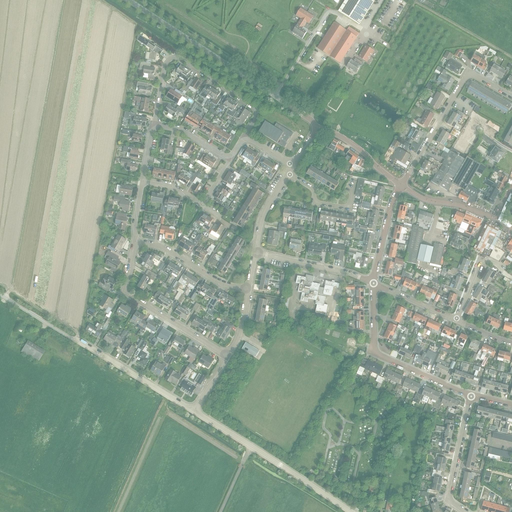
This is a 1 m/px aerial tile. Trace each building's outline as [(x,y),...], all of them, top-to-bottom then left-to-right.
[(359,25),(374,0),(345,0),(338,11),(359,25)] [(298,24),(292,32),(302,39),(306,32),(302,29),(303,27),(306,22),(309,24),(313,16),(300,8),(296,15),(301,19),(298,24)] [(333,23),(317,48),(340,63),(359,33),(349,27),(346,31),(333,23)] [(160,54),(163,50),(149,41),(146,46),(151,49),(149,59),(155,60),(157,51),(160,54)] [(367,62),(374,51),(365,46),(359,57),(367,62)] [(459,58),(462,52),(457,50),(454,55),(459,58)] [(458,73),(462,66),(450,59),(453,54),(447,51),(443,57),(449,61),(446,67),(453,71),(453,70),(458,73)] [(477,66),(483,56),(481,54),(479,58),(475,55),(471,62),(477,66)] [(485,57),(483,56),(477,66),(484,70),(487,65),(484,63),(486,61),(483,60),(485,57)] [(356,73),(363,62),(357,59),(355,62),(351,60),(346,67),(356,73)] [(496,74),(500,68),(494,65),(495,62),(493,61),(490,66),(492,68),(490,71),(496,74)] [(153,79),(155,68),(148,67),(148,63),(140,62),(139,69),(144,70),(143,73),(149,74),(148,78),(153,79)] [(178,74),(180,76),(185,68),(181,65),(178,70),(175,68),(171,74),(176,77),(178,74)] [(448,90),(454,80),(444,74),(446,71),(438,66),(436,69),(442,73),(437,80),(443,83),(441,86),(448,90)] [(190,71),(185,68),(180,76),(179,78),(186,83),(189,77),(187,75),(190,71)] [(500,68),(496,74),(502,78),(504,74),(506,76),(509,71),(507,69),(505,71),(500,68)] [(195,78),(194,81),(191,79),(183,90),(186,92),(190,86),(196,90),(201,82),(195,78)] [(150,95),(152,88),(145,87),(145,83),(138,82),(137,88),(139,88),(139,93),(150,95)] [(473,93),(477,86),(472,83),(467,90),(473,93)] [(210,97),(215,89),(210,86),(207,91),(204,89),(200,95),(205,98),(207,96),(210,97)] [(482,88),(477,86),(473,93),(477,96),(482,88)] [(487,91),(482,88),(477,96),(482,99),(487,91)] [(188,97),(181,92),(179,95),(171,89),(166,96),(177,103),(182,96),(187,100),(188,97)] [(215,89),(210,97),(213,99),(211,102),(216,105),(220,99),(217,97),(220,93),(215,89)] [(487,91),(482,99),(487,102),(492,94),(487,91)] [(437,109),(445,96),(437,92),(430,104),(437,109)] [(496,97),(492,94),(487,102),(492,105),(496,97)] [(145,98),(138,97),(134,96),(133,100),(137,101),(136,107),(141,107),(140,110),(147,112),(149,102),(145,101),(145,98)] [(228,109),(233,100),(228,97),(224,104),(221,102),(218,108),(223,111),(225,107),(228,109)] [(501,100),(496,97),(492,105),(497,107),(501,100)] [(233,100),(228,109),(230,110),(228,114),(233,117),(236,111),(234,110),(238,104),(233,100)] [(501,100),(497,107),(502,110),(506,102),(501,100)] [(511,105),(506,102),(502,110),(507,113),(511,105)] [(434,115),(431,113),(433,110),(421,103),(420,105),(425,110),(427,111),(421,119),(419,118),(415,121),(426,127),(434,115)] [(168,105),(165,111),(174,117),(176,113),(178,115),(180,112),(183,115),(185,111),(178,107),(176,110),(168,105)] [(238,110),(234,117),(237,119),(237,118),(240,120),(240,121),(243,123),(250,112),(243,108),(241,112),(238,110)] [(453,112),(450,118),(457,122),(461,116),(462,117),(464,114),(458,110),(456,114),(453,112)] [(185,120),(196,127),(202,118),(190,111),(185,120)] [(124,118),(128,119),(134,120),(133,124),(145,126),(146,118),(136,117),(136,114),(125,112),(124,118)] [(200,129),(205,132),(210,124),(207,121),(208,119),(204,117),(199,125),(202,126),(200,129)] [(457,122),(450,118),(447,123),(454,128),(457,122)] [(291,137),(293,133),(276,123),(274,127),(265,121),(258,132),(284,148),(287,144),(285,143),(289,136),(291,137)] [(213,125),(210,124),(205,132),(210,135),(212,132),(215,134),(220,126),(217,124),(214,125),(213,125)] [(223,128),(220,126),(215,134),(217,135),(215,139),(221,142),(226,133),(223,131),(223,128)] [(408,137),(406,140),(412,144),(413,141),(417,143),(423,133),(415,129),(412,128),(409,133),(407,137),(408,137)] [(440,136),(447,140),(450,134),(443,130),(440,136)] [(141,143),(142,136),(135,135),(136,132),(130,131),(129,137),(133,138),(132,141),(141,143)] [(226,145),(227,142),(230,143),(235,135),(230,133),(229,135),(226,133),(221,142),(226,145)] [(493,141),(484,135),(481,138),(491,145),(493,141)] [(436,147),(442,150),(445,146),(444,146),(447,140),(440,136),(436,142),(439,143),(436,147)] [(171,155),(173,146),(169,146),(170,140),(163,139),(161,149),(166,150),(166,154),(171,155)] [(337,144),(339,141),(334,139),(331,144),(330,147),(333,149),(335,146),(339,149),(343,151),(345,148),(341,146),(337,144)] [(179,148),(178,152),(183,153),(190,156),(195,147),(189,143),(185,149),(179,148)] [(130,158),(138,159),(139,152),(138,152),(138,149),(129,147),(128,150),(131,151),(130,158)] [(500,158),(504,153),(495,147),(491,154),(489,157),(497,163),(500,159),(500,158)] [(248,159),(253,152),(248,148),(246,151),(243,149),(240,155),(242,157),(243,156),(248,159)] [(436,173),(431,182),(447,191),(452,183),(465,191),(467,187),(476,171),(480,164),(451,148),(448,154),(444,151),(441,157),(445,159),(442,164),(438,162),(433,169),(435,170),(434,172),(436,173)] [(405,164),(410,155),(398,149),(393,157),(392,156),(390,159),(396,163),(397,160),(405,164)] [(351,159),(355,154),(350,150),(346,155),(351,159)] [(258,155),(256,154),(253,152),(248,159),(247,161),(254,166),(259,159),(256,157),(258,155)] [(359,157),(355,154),(351,159),(349,162),(353,165),(350,168),(358,158),(359,157)] [(202,163),(207,166),(212,158),(207,155),(202,163)] [(212,158),(207,166),(212,168),(216,160),(212,158)] [(359,158),(358,158),(350,168),(350,169),(349,170),(353,172),(354,168),(355,168),(356,166),(360,168),(364,161),(359,158)] [(433,169),(438,162),(432,158),(431,158),(428,162),(425,161),(421,168),(428,172),(429,170),(432,172),(433,169)] [(136,172),(137,165),(130,164),(130,161),(121,159),(121,163),(127,164),(126,170),(136,172)] [(263,168),(265,170),(270,163),(265,160),(263,164),(260,162),(256,169),(261,171),(263,168)] [(267,175),(269,176),(271,178),(275,172),(273,170),(275,166),(270,163),(265,170),(268,172),(267,175)] [(486,167),(480,164),(476,171),(482,174),(486,167)] [(311,176),(315,169),(311,166),(306,173),(311,176)] [(311,176),(316,179),(320,172),(315,169),(311,176)] [(177,180),(181,183),(186,175),(184,174),(185,173),(185,172),(182,170),(180,173),(181,173),(177,180)] [(226,176),(233,181),(235,178),(238,180),(240,175),(234,171),(233,174),(229,172),(226,176)] [(320,172),(316,179),(320,182),(325,175),(320,172)] [(186,175),(181,183),(186,186),(190,180),(193,181),(197,174),(195,173),(193,173),(192,175),(188,176),(186,175)] [(501,191),(508,178),(501,174),(499,173),(498,175),(501,177),(498,181),(500,182),(496,188),(501,191)] [(320,182),(325,185),(329,178),(325,175),(320,182)] [(233,181),(226,176),(223,181),(227,183),(226,186),(232,189),(234,185),(232,183),(233,181)] [(195,184),(194,186),(192,190),(198,194),(203,186),(199,184),(201,180),(196,177),(193,183),(195,184)] [(325,185),(329,188),(334,180),(329,178),(325,185)] [(359,179),(356,189),(362,191),(364,181),(359,179)] [(334,180),(329,188),(334,191),(339,183),(334,180)] [(494,201),(499,191),(495,189),(497,185),(488,180),(486,184),(491,187),(486,196),(485,196),(483,199),(489,202),(490,199),(494,201)] [(260,188),(256,186),(251,183),(250,185),(256,189),(251,196),(260,201),(264,194),(258,190),(260,188)] [(131,196),(133,187),(128,186),(121,185),(121,186),(117,185),(116,192),(120,193),(119,193),(131,196)] [(217,192),(224,196),(227,192),(229,193),(231,190),(224,186),(222,189),(220,187),(217,192)] [(373,195),(382,197),(384,188),(378,186),(376,195),(373,195)] [(465,191),(465,192),(467,193),(466,194),(467,194),(468,193),(469,194),(468,196),(469,197),(467,201),(468,200),(472,202),(477,191),(467,187),(465,191)] [(458,197),(467,201),(469,197),(468,196),(469,194),(468,193),(467,194),(466,194),(467,193),(465,192),(465,191),(463,191),(462,192),(461,191),(458,197)] [(224,196),(217,192),(214,196),(216,198),(215,201),(221,205),(223,202),(221,201),(224,196)] [(162,204),(164,194),(160,193),(160,195),(152,193),(151,202),(162,204)] [(382,197),(373,195),(372,197),(375,198),(374,205),(380,206),(382,197)] [(129,211),(130,202),(125,201),(125,198),(114,196),(114,201),(120,202),(120,207),(123,208),(122,210),(129,211)] [(260,201),(251,196),(247,203),(256,208),(260,201)] [(168,206),(173,207),(175,198),(169,197),(168,202),(165,201),(163,213),(166,213),(168,206)] [(175,198),(173,207),(179,208),(178,216),(181,216),(183,204),(180,204),(181,200),(175,198)] [(243,209),(251,215),(256,208),(247,203),(243,209)] [(399,212),(406,213),(407,207),(410,208),(411,204),(404,203),(403,206),(400,205),(399,212)] [(239,216),(247,221),(251,215),(243,209),(239,216)] [(368,213),(367,218),(377,221),(379,211),(373,210),(371,214),(368,213)] [(307,211),(305,220),(311,221),(311,223),(314,224),(315,215),(312,215),(313,212),(307,211)] [(420,211),(418,219),(417,221),(430,225),(431,222),(433,215),(420,211)] [(408,214),(406,213),(399,212),(397,218),(400,219),(399,222),(406,224),(407,221),(404,220),(405,217),(408,217),(408,216),(415,218),(415,216),(408,214)] [(456,212),(453,219),(457,221),(456,223),(458,224),(458,226),(460,227),(461,224),(465,214),(465,213),(464,215),(456,212)] [(126,226),(127,218),(126,218),(126,215),(118,214),(116,224),(119,225),(119,228),(125,229),(126,226)] [(201,222),(204,224),(208,217),(204,214),(202,218),(199,216),(195,222),(199,225),(201,222)] [(460,227),(459,228),(466,231),(465,233),(464,233),(463,237),(469,239),(470,236),(474,228),(475,229),(476,227),(478,227),(481,220),(465,214),(461,224),(460,227)] [(247,221),(239,216),(234,223),(243,229),(247,221)] [(213,220),(208,217),(204,224),(206,226),(205,228),(209,231),(213,225),(211,224),(213,220)] [(377,221),(367,218),(366,223),(369,224),(368,228),(375,230),(377,221)] [(144,233),(150,234),(151,225),(149,225),(149,222),(143,221),(142,228),(145,228),(144,233)] [(151,225),(150,234),(156,235),(157,231),(160,231),(161,224),(155,223),(154,226),(151,225)] [(219,236),(225,227),(219,224),(218,226),(215,224),(211,231),(219,236)] [(395,226),(394,232),(400,234),(403,234),(404,234),(405,228),(412,230),(412,227),(399,224),(398,226),(395,226)] [(494,227),(491,225),(490,226),(486,224),(482,230),(473,250),(481,254),(494,227)] [(420,245),(424,230),(418,229),(419,226),(413,225),(405,262),(416,264),(417,261),(420,245)] [(162,227),(160,234),(166,235),(165,239),(173,240),(175,231),(175,229),(174,228),(173,227),(171,227),(170,227),(169,227),(169,228),(162,227)] [(499,229),(494,227),(481,254),(484,248),(485,248),(481,257),(484,259),(489,248),(493,250),(494,246),(502,231),(499,230),(499,229)] [(277,245),(279,233),(271,231),(269,239),(268,244),(277,245)] [(394,232),(392,239),(396,239),(395,242),(405,244),(405,241),(401,240),(403,234),(400,234),(394,232)] [(364,234),(363,242),(364,242),(365,242),(372,244),(374,235),(367,233),(367,234),(364,234)] [(183,249),(188,241),(186,240),(187,238),(184,237),(181,235),(177,241),(180,243),(179,246),(183,249)] [(118,236),(112,247),(109,245),(107,248),(116,253),(118,250),(119,251),(125,240),(118,236)] [(458,242),(459,239),(453,236),(452,240),(450,245),(459,249),(461,244),(458,242)] [(234,243),(241,247),(245,241),(238,237),(234,243)] [(505,249),(510,252),(506,258),(511,262),(511,260),(511,238),(510,237),(503,246),(506,248),(505,249)] [(191,253),(195,247),(198,242),(196,240),(194,243),(192,241),(191,243),(188,241),(183,249),(191,253)] [(199,240),(198,242),(195,247),(198,248),(194,255),(199,258),(204,250),(200,247),(203,242),(199,240)] [(300,251),(301,242),(291,240),(290,248),(296,249),(296,251),(300,251)] [(365,245),(363,252),(369,253),(372,244),(365,242),(364,242),(363,244),(365,245)] [(231,248),(238,252),(241,247),(234,243),(231,248)] [(313,254),(321,255),(322,252),(325,252),(326,245),(323,245),(322,247),(314,246),(314,243),(311,243),(310,245),(308,253),(309,253),(309,254),(313,254)] [(343,256),(345,246),(332,244),(331,253),(337,254),(336,260),(342,261),(343,255),(343,256)] [(429,263),(439,266),(444,246),(434,244),(433,248),(429,263)] [(433,248),(420,245),(417,261),(429,263),(433,248)] [(204,250),(199,258),(203,261),(207,254),(210,256),(214,249),(211,247),(208,252),(204,250)] [(228,254),(235,258),(238,252),(231,248),(228,254)] [(116,270),(120,262),(115,259),(117,257),(108,252),(106,255),(110,257),(105,264),(116,270)] [(144,260),(153,265),(154,263),(152,262),(154,259),(159,262),(162,258),(156,254),(155,255),(152,253),(151,256),(148,254),(144,260)] [(235,258),(228,254),(225,259),(231,263),(235,258)] [(356,263),(355,267),(359,268),(359,267),(366,268),(368,259),(362,257),(361,258),(358,258),(357,263),(356,263)] [(208,262),(210,263),(214,266),(217,261),(213,259),(211,258),(208,262)] [(464,258),(461,265),(468,267),(470,261),(464,258)] [(221,264),(228,268),(231,263),(225,259),(221,264)] [(153,265),(144,260),(141,265),(147,269),(149,266),(151,267),(153,265)] [(387,262),(386,268),(395,270),(396,266),(393,266),(394,263),(387,262)] [(165,265),(162,271),(165,273),(170,276),(172,273),(176,266),(171,263),(168,267),(165,265)] [(228,268),(221,264),(218,270),(225,274),(228,268)] [(468,267),(461,265),(459,271),(466,273),(468,267)] [(176,266),(172,273),(178,277),(182,270),(176,266)] [(156,278),(157,276),(148,270),(147,273),(156,278)] [(489,270),(486,276),(492,279),(495,274),(489,270)] [(145,276),(144,275),(141,281),(148,285),(151,279),(154,281),(156,278),(147,273),(145,276)] [(183,274),(178,282),(181,284),(181,285),(184,286),(185,284),(188,286),(193,277),(188,274),(186,276),(183,274)] [(403,286),(408,288),(411,281),(408,279),(410,276),(405,274),(402,279),(405,281),(403,286)] [(328,305),(324,305),(326,295),(331,296),(333,287),(338,289),(339,284),(334,283),(335,281),(332,280),(332,282),(326,281),(325,284),(324,285),(325,285),(324,288),(319,287),(320,284),(313,283),(314,276),(306,275),(305,277),(297,275),(296,283),(299,284),(298,292),(302,293),(300,300),(307,302),(308,299),(316,300),(315,304),(317,304),(315,312),(325,315),(328,305)] [(112,289),(116,282),(106,276),(103,282),(101,281),(98,285),(105,289),(106,286),(112,289)] [(453,278),(452,281),(461,285),(463,279),(457,276),(456,279),(453,278)] [(489,285),(490,282),(493,284),(495,281),(492,279),(486,276),(483,281),(489,285)] [(193,277),(188,286),(189,284),(195,287),(199,280),(193,277)] [(419,287),(421,281),(423,279),(420,277),(419,280),(416,279),(415,282),(411,281),(408,288),(414,291),(416,286),(419,287)] [(148,285),(141,281),(137,287),(144,291),(146,287),(150,290),(152,287),(148,285)] [(419,293),(425,296),(428,288),(425,287),(427,284),(421,281),(419,287),(422,288),(419,293)] [(453,284),(454,284),(452,288),(459,291),(461,285),(452,281),(451,283),(453,284)] [(197,290),(191,300),(194,301),(198,295),(198,296),(200,293),(200,292),(201,292),(206,295),(210,288),(205,284),(204,286),(201,285),(197,291),(197,290)] [(348,286),(346,286),(346,289),(352,289),(352,295),(356,295),(356,298),(363,298),(363,289),(356,289),(354,289),(354,286),(348,286)] [(428,288),(425,296),(431,298),(433,293),(435,295),(438,289),(433,286),(431,290),(428,288)] [(476,292),(486,297),(488,292),(485,290),(486,290),(480,286),(476,292)] [(192,292),(188,298),(191,300),(197,290),(194,288),(192,292)] [(210,288),(206,295),(211,298),(208,303),(211,305),(216,297),(213,296),(216,291),(210,288)] [(154,300),(163,306),(167,299),(169,295),(167,293),(164,297),(161,296),(162,294),(159,292),(158,292),(155,290),(152,296),(155,298),(154,300)] [(219,300),(224,303),(229,296),(223,292),(219,300)] [(486,297),(476,292),(473,297),(479,301),(481,298),(484,300),(486,297)] [(450,293),(448,299),(455,302),(457,295),(450,293)] [(108,314),(113,306),(110,304),(112,300),(106,296),(100,305),(107,309),(105,312),(108,314)] [(229,296),(224,303),(230,307),(234,299),(229,296)] [(211,305),(208,310),(211,312),(214,307),(219,299),(216,297),(211,305)] [(167,299),(163,306),(168,309),(172,302),(167,299)] [(455,302),(448,299),(446,305),(452,308),(455,302)] [(467,307),(473,311),(477,305),(471,301),(467,307)] [(126,317),(132,309),(128,307),(128,308),(122,305),(117,312),(126,317)] [(175,313),(180,317),(186,307),(184,305),(182,308),(179,306),(175,313)] [(397,306),(394,313),(402,316),(405,309),(397,306)] [(186,307),(180,317),(186,320),(190,313),(187,311),(189,308),(186,307)] [(473,311),(467,307),(464,313),(470,316),(473,311)] [(137,328),(140,330),(144,324),(141,322),(144,317),(137,312),(132,320),(139,325),(137,328)] [(356,317),(353,317),(353,321),(356,321),(364,321),(363,312),(356,312),(356,317)] [(402,316),(394,313),(391,320),(399,323),(402,316)] [(412,319),(418,322),(421,316),(415,313),(412,319)] [(421,316),(418,322),(424,325),(427,319),(421,316)] [(486,323),(492,325),(495,319),(489,316),(486,323)] [(192,324),(198,327),(204,318),(202,321),(196,317),(192,324)] [(204,318),(198,327),(204,331),(206,328),(210,330),(209,331),(212,333),(215,327),(212,326),(213,324),(204,318)] [(503,330),(510,332),(511,324),(508,323),(508,319),(505,318),(504,322),(505,322),(503,330)] [(426,326),(432,328),(435,322),(429,319),(426,326)] [(495,319),(492,325),(498,328),(501,322),(495,319)] [(217,328),(227,335),(231,329),(227,327),(229,324),(223,320),(221,323),(224,325),(222,328),(218,326),(217,328)] [(144,324),(140,330),(143,332),(146,327),(154,332),(158,325),(150,321),(147,326),(144,324)] [(435,322),(432,328),(438,331),(441,325),(435,322)] [(94,328),(92,327),(89,325),(86,329),(95,334),(94,335),(97,338),(101,332),(100,331),(102,327),(97,323),(94,328)] [(390,323),(387,330),(394,333),(397,327),(390,323)] [(442,333),(448,335),(450,329),(444,327),(442,333)] [(166,342),(171,333),(163,328),(157,338),(158,339),(158,338),(166,342)] [(215,330),(219,333),(217,336),(224,340),(227,335),(217,328),(215,330)] [(450,329),(448,335),(453,338),(456,332),(450,329)] [(394,333),(387,330),(383,337),(391,340),(394,333)] [(118,335),(116,338),(108,332),(104,339),(109,343),(109,344),(112,346),(112,345),(117,347),(123,338),(118,335)] [(465,340),(467,337),(460,334),(459,336),(457,335),(452,345),(455,346),(457,341),(461,342),(459,346),(462,348),(466,340),(465,340)] [(180,349),(185,342),(177,337),(172,344),(180,349)] [(129,357),(135,348),(129,344),(127,344),(129,340),(126,338),(120,348),(125,351),(123,353),(129,357)] [(477,349),(480,343),(472,339),(469,345),(477,349)] [(145,367),(149,360),(146,358),(147,358),(146,357),(148,354),(143,351),(148,343),(144,340),(139,349),(141,350),(137,357),(141,360),(139,363),(145,367)] [(38,362),(44,351),(27,341),(20,352),(38,362)] [(246,342),(242,349),(255,357),(256,357),(259,351),(246,342)] [(483,344),(480,351),(483,352),(484,352),(486,353),(487,352),(489,347),(483,344)] [(194,359),(199,350),(196,349),(195,350),(189,347),(185,354),(194,359)] [(404,356),(406,352),(407,350),(401,347),(398,354),(404,356)] [(486,353),(485,357),(488,358),(489,354),(492,356),(493,352),(495,349),(489,347),(487,352),(486,353)] [(407,350),(406,352),(404,356),(410,359),(413,353),(407,350)] [(418,355),(415,361),(421,364),(424,358),(426,353),(423,352),(421,356),(418,355)] [(424,358),(421,364),(427,367),(430,361),(427,359),(429,354),(426,353),(424,358)] [(434,370),(440,372),(445,362),(439,360),(441,356),(438,355),(435,361),(438,362),(434,370)] [(208,368),(213,359),(210,357),(209,359),(203,356),(199,362),(208,368)] [(368,361),(366,365),(361,363),(356,373),(361,376),(364,368),(372,372),(375,364),(368,361)] [(156,362),(151,370),(151,371),(151,372),(153,373),(154,372),(159,376),(166,365),(163,364),(162,365),(156,362)] [(445,362),(440,372),(446,375),(449,369),(446,367),(448,364),(445,362)] [(375,364),(372,372),(379,375),(382,367),(375,364)] [(383,377),(391,380),(394,373),(387,369),(383,377)] [(176,384),(181,377),(176,374),(176,373),(171,370),(165,379),(170,382),(171,381),(176,384)] [(453,378),(459,380),(461,373),(455,370),(453,378)] [(394,373),(391,380),(398,384),(401,376),(394,373)] [(465,382),(467,375),(461,373),(459,380),(465,382)] [(473,377),(467,375),(465,382),(471,384),(473,377)] [(473,377),(471,384),(477,387),(479,379),(473,377)] [(194,392),(193,392),(196,388),(185,381),(186,380),(183,378),(179,386),(182,387),(181,389),(191,395),(192,395),(193,395),(194,393),(194,392)] [(402,386),(410,389),(413,381),(406,378),(402,386)] [(488,389),(490,381),(483,380),(481,387),(488,389)] [(413,381),(410,389),(417,392),(421,385),(413,381)] [(496,383),(490,381),(488,389),(494,391),(496,383)] [(496,383),(494,391),(500,392),(502,384),(496,383)] [(508,386),(502,384),(500,392),(506,394),(508,386)] [(427,403),(429,398),(432,390),(425,387),(422,394),(424,395),(422,401),(427,403)] [(432,390),(429,398),(432,399),(431,401),(435,403),(433,407),(436,408),(440,399),(438,398),(440,393),(432,390)] [(441,403),(448,406),(452,399),(444,395),(442,400),(440,399),(436,408),(438,410),(441,404),(441,403)] [(459,402),(452,399),(448,406),(455,409),(459,402)] [(482,416),(484,408),(478,406),(476,414),(482,416)] [(490,409),(484,408),(482,416),(488,418),(490,409)] [(488,418),(494,419),(496,411),(490,409),(488,418)] [(501,421),(503,413),(496,411),(494,419),(501,421)] [(501,421),(507,422),(509,414),(503,413),(501,421)] [(438,426),(438,429),(452,432),(454,425),(452,425),(452,421),(446,419),(445,423),(447,424),(446,428),(442,427),(438,426)] [(444,437),(451,438),(452,432),(438,429),(437,431),(441,432),(441,429),(445,430),(444,437)] [(440,446),(442,446),(441,449),(448,451),(449,444),(435,441),(431,441),(431,443),(438,445),(440,446)] [(437,464),(445,465),(446,459),(444,458),(444,455),(436,453),(436,457),(438,457),(437,464)] [(432,473),(440,475),(441,471),(444,472),(445,465),(437,464),(435,470),(433,469),(432,473)] [(440,475),(432,473),(431,476),(434,477),(433,483),(441,485),(442,478),(439,478),(440,475)] [(441,485),(433,483),(431,490),(429,489),(428,492),(436,494),(436,491),(439,491),(441,485)] [(430,505),(437,503),(435,497),(436,494),(428,492),(428,494),(429,499),(428,499),(430,505)] [(391,511),(394,499),(388,498),(385,509),(391,511)] [(481,508),(481,510),(487,511),(490,503),(483,501),(481,508)] [(437,503),(430,505),(432,511),(433,511),(432,511),(440,511),(441,511),(439,509),(439,510),(437,503)] [(490,503),(487,511),(494,511),(497,504),(490,503)]
